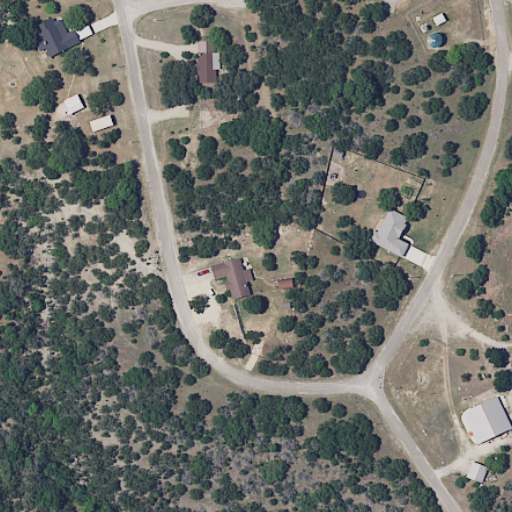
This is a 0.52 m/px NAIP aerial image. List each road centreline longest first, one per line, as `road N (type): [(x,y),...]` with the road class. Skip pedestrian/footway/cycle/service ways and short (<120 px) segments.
road 1 (residential): [(465,511),(401,414),(387,369),(488,169),(509,88),(505,0)]
road 2 (residential): [(387,369),(351,382),(288,384),(247,374),(203,339),(173,254),(124,0)]
